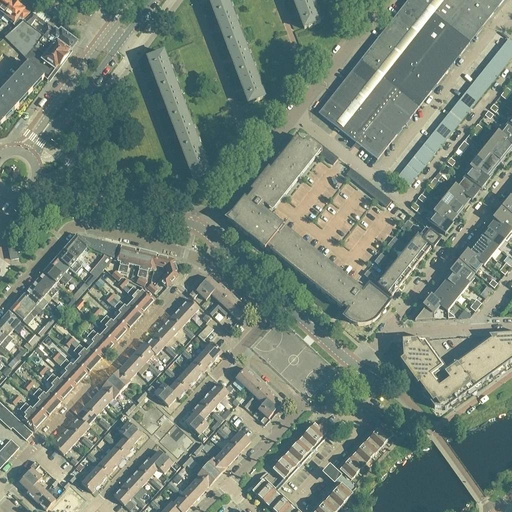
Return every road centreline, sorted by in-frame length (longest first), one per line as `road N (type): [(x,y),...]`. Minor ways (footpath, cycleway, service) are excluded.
road 1 (residential): [(0,484),(206,261)]
road 2 (residential): [(0,305),(77,225),(206,261)]
road 3 (residential): [(87,511),(240,347)]
road 4 (residential): [(374,171),(406,204),(511,71)]
road 5 (residential): [(386,332),(511,174)]
road 6 (residential): [(374,171),(502,16)]
road 7 (residential): [(228,485),(302,405),(240,347)]
road 8 (residential): [(182,221),(186,201),(131,53)]
road 9 (residential): [(352,363),(220,245)]
road 10 (residential): [(194,0),(250,147),(261,156)]
road 11 (secondary): [(110,33),(21,150)]
road 12 (secondary): [(32,158),(120,41)]
road 13 (residential): [(182,221),(59,189)]
road 14 (residential): [(240,347),(268,317),(206,261)]
